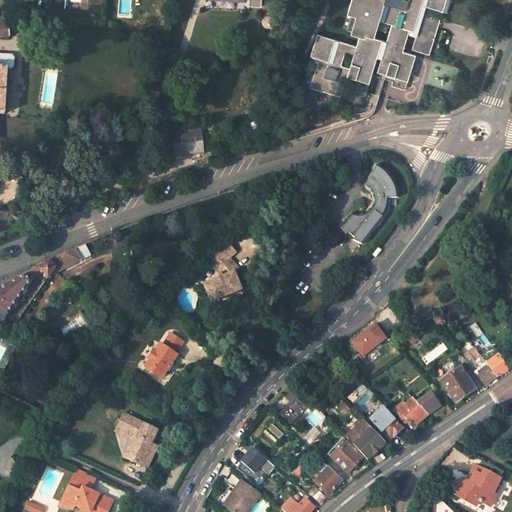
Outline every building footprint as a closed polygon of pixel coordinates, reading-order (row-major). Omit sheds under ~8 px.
[(355,45),(331,38),(321,77),(319,85),(331,89),(330,94),(340,97),(347,75),(355,78),(356,74),(369,78),(376,57),(389,61),(385,73),(394,76),(395,72),(408,76),(415,54),(402,50),(407,34),(415,36),(412,48),(429,54),(437,27),(420,23),(423,14),(426,6),(447,12),(450,0),(350,0),(342,30),(359,35),(355,45)] [(420,23),(437,27),(439,19),(423,14),(420,23)] [(267,15),(265,16),(263,18),(261,21),(261,24),(262,27),(263,28),(266,30),(268,30),(270,30),(273,29),(274,27),(276,24),(275,21),(274,18),(272,16),(269,15),(267,15)] [(0,37),(9,36),(8,25),(5,25),(0,25),(0,37)] [(331,38),(317,33),(309,59),(317,62),(313,75),(321,77),(331,38)] [(0,113),(4,113),(7,68),(10,68),(12,66),(13,58),(11,56),(0,55),(0,113)] [(376,57),(369,78),(404,88),(408,76),(395,72),(394,76),(385,73),(389,61),(376,57)] [(356,74),(355,78),(368,82),(369,78),(356,74)] [(321,77),(313,75),(311,83),(319,85),(321,77)] [(375,103),(378,96),(369,93),(366,101),(375,103)] [(203,153),(201,130),(172,133),(175,157),(203,153)] [(370,207),(368,211),(367,212),(363,215),(360,216),(355,217),(349,215),(338,230),(343,238),(345,236),(353,241),(351,244),(361,247),(384,215),(386,208),(387,203),(386,200),(395,200),(395,196),(394,189),(390,181),(387,177),(383,173),(381,171),(374,166),(363,188),(365,189),(367,192),(369,195),(371,198),(371,203),(371,205),(370,207)] [(22,182),(19,172),(1,170),(0,177),(22,182)] [(223,240),(208,254),(215,261),(218,258),(223,264),(229,258),(236,253),(223,240)] [(59,268),(70,256),(65,252),(50,260),(57,267),(59,268)] [(208,254),(204,257),(221,276),(224,274),(223,272),(227,270),(232,273),(234,272),(238,268),(229,258),(223,264),(218,258),(215,261),(208,254)] [(37,268),(8,284),(0,286),(0,317),(2,319),(6,314),(7,314),(40,271),(50,277),(57,267),(50,260),(44,264),(38,269),(37,268)] [(240,287),(234,272),(232,273),(227,270),(223,272),(224,274),(221,276),(215,278),(217,281),(206,286),(213,303),(235,294),(233,290),(240,287)] [(379,323),(353,342),(365,358),(391,339),(379,323)] [(162,380),(177,357),(176,356),(184,344),(171,336),(163,346),(161,344),(156,353),(154,352),(149,360),(150,361),(145,369),(162,380)] [(463,357),(481,380),(484,378),(491,373),(486,366),(487,365),(485,363),(475,348),(463,357)] [(487,365),(494,376),(509,366),(499,353),(485,363),(487,365)] [(109,364),(98,357),(91,367),(102,375),(109,364)] [(102,375),(91,367),(88,371),(99,378),(102,375)] [(475,388),(460,367),(441,380),(456,402),(475,388)] [(280,413),(292,425),(313,404),(302,392),(280,413)] [(417,403),(427,414),(439,404),(429,392),(417,403)] [(394,409),(405,421),(407,420),(414,426),(427,414),(417,403),(413,398),(405,405),(403,402),(394,409)] [(402,428),(382,408),(370,420),(389,440),(402,428)] [(135,439),(123,460),(142,470),(153,449),(148,446),(155,433),(122,414),(115,428),(135,439)] [(385,442),(363,419),(345,437),(367,460),(385,442)] [(112,432),(129,441),(119,457),(123,460),(135,439),(115,428),(112,432)] [(348,442),(332,458),(348,474),(364,458),(348,442)] [(244,457),(253,465),(262,455),(254,447),(244,457)] [(312,481),(326,466),(321,461),(307,476),(312,481)] [(312,481),(326,494),(340,479),(326,466),(312,481)] [(489,500),(491,495),(495,497),(500,488),(496,486),(500,479),(475,466),(469,477),(471,478),(469,482),(463,479),(456,493),(459,499),(461,499),(464,499),(465,499),(466,502),(475,507),(478,501),(480,502),(489,500)] [(75,473),(61,503),(74,509),(76,504),(83,507),(92,511),(91,511),(109,511),(115,499),(91,489),(84,486),(87,479),(75,473)] [(87,479),(84,486),(91,489),(94,482),(87,479)] [(252,511),(264,496),(244,482),(235,494),(238,496),(229,509),(233,511),(252,511)] [(324,497),(314,488),(308,494),(319,503),(324,497)] [(235,494),(226,507),(229,509),(238,496),(235,494)] [(490,507),(495,497),(491,495),(489,500),(480,502),(490,507)] [(305,497),(292,511),(309,511),(315,506),(305,497)] [(451,511),(440,500),(437,504),(436,511),(451,511)]
